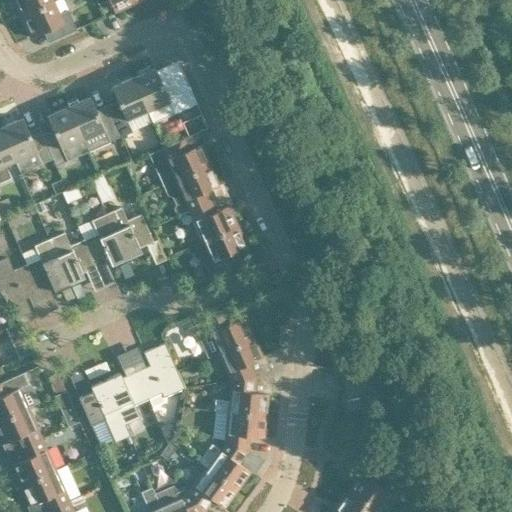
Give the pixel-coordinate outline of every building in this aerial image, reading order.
[(12,0),(20,15),(53,0),(52,0),(12,0)] [(53,0),(20,15),(29,37),(48,29),(53,39),(76,29),(67,10),(59,13),(53,0)] [(108,0),(114,12),(136,2),(134,0),(108,0)] [(178,93),(173,83),(163,87),(154,68),(150,69),(148,66),(136,71),(138,75),(133,77),(147,110),(153,122),(196,103),(190,88),(178,93)] [(119,105),(109,110),(121,137),(132,132),(126,119),(147,110),(133,77),(111,87),(119,105)] [(90,96),(68,106),(83,138),(88,151),(121,137),(109,110),(98,115),(90,96)] [(44,139),(52,158),(56,165),(67,160),(62,148),(83,138),(68,106),(46,115),(54,134),(44,139)] [(22,117),(0,127),(15,160),(21,173),(52,158),(44,139),(41,131),(30,136),(22,117)] [(0,181),(9,177),(4,165),(15,160),(0,127),(0,181)] [(200,131),(148,154),(162,185),(210,164),(201,143),(198,145),(195,139),(191,140),(189,137),(200,132),(200,131)] [(210,164),(162,185),(167,194),(172,195),(175,202),(173,208),(176,213),(188,209),(188,210),(210,200),(206,190),(219,184),(210,164)] [(100,174),(91,179),(101,202),(103,201),(111,197),(112,197),(102,174),(100,174)] [(76,185),(64,190),(68,202),(81,196),(76,185)] [(210,200),(188,210),(201,240),(194,243),(194,244),(237,225),(228,205),(215,211),(210,200)] [(41,201),(35,204),(39,212),(45,209),(41,201)] [(34,204),(27,207),(30,214),(37,211),(34,204)] [(121,207),(106,213),(126,258),(141,252),(139,247),(153,241),(141,213),(127,220),(121,207)] [(97,233),(83,239),(95,267),(109,261),(111,265),(126,258),(106,213),(91,220),(97,233)] [(237,225),(194,244),(199,253),(198,256),(198,259),(199,261),(201,262),(202,264),(204,265),(209,275),(238,262),(233,251),(246,245),(237,225)] [(50,226),(44,229),(49,239),(69,284),(84,277),(82,273),(95,267),(83,239),(70,245),(64,232),(54,236),(50,226)] [(21,253),(26,264),(39,292),(52,286),(54,290),(69,284),(49,239),(44,229),(39,231),(44,241),(34,245),(35,247),(21,253)] [(0,260),(0,292),(16,318),(31,311),(25,298),(39,292),(26,264),(13,270),(7,257),(0,260)] [(204,321),(206,326),(195,331),(207,357),(218,352),(253,336),(244,316),(231,322),(226,311),(204,321)] [(253,336),(218,352),(230,380),(255,376),(249,362),(262,356),(253,336)] [(15,346),(20,358),(32,353),(27,341),(15,346)] [(149,365),(135,371),(147,399),(161,393),(163,397),(184,388),(164,342),(143,352),(149,365)] [(120,372),(105,379),(125,424),(140,418),(134,404),(147,399),(135,371),(122,377),(120,372)] [(47,377),(55,394),(65,390),(57,372),(47,377)] [(22,373),(0,382),(0,419),(28,407),(19,387),(27,383),(22,373)] [(217,408),(217,410),(266,415),(268,393),(254,391),(255,376),(230,380),(228,400),(215,398),(214,408),(217,408)] [(92,390),(78,396),(86,414),(90,424),(104,418),(114,442),(130,435),(125,424),(105,379),(90,385),(92,390)] [(28,407),(0,419),(0,440),(1,444),(15,438),(19,448),(42,438),(28,407)] [(266,415),(217,410),(213,437),(224,439),(224,442),(247,451),(249,436),(263,437),(266,415)] [(160,427),(168,441),(176,429),(177,426),(175,425),(172,424),(169,424),(165,424),(162,425),(160,427)] [(51,434),(42,438),(19,448),(24,459),(11,464),(20,485),(55,469),(44,444),(53,440),(51,434)] [(198,461),(206,467),(237,489),(250,471),(238,463),(247,451),(224,442),(219,448),(211,442),(198,461)] [(206,467),(188,491),(203,511),(212,499),(224,507),(237,489),(206,467)] [(55,469),(20,485),(29,505),(42,499),(47,509),(69,500),(55,469)] [(360,471),(347,490),(378,511),(399,484),(379,470),(372,479),(360,471)] [(410,482),(405,489),(413,495),(418,488),(410,482)] [(173,484),(154,493),(162,511),(201,511),(203,511),(188,491),(183,485),(176,488),(173,484)] [(149,509),(141,511),(162,511),(154,493),(151,486),(140,491),(149,509)] [(337,511),(378,511),(347,490),(333,509),(337,511)] [(79,495),(69,500),(71,505),(84,500),(81,494),(79,495)] [(69,500),(47,509),(47,511),(74,511),(71,505),(69,500)]
